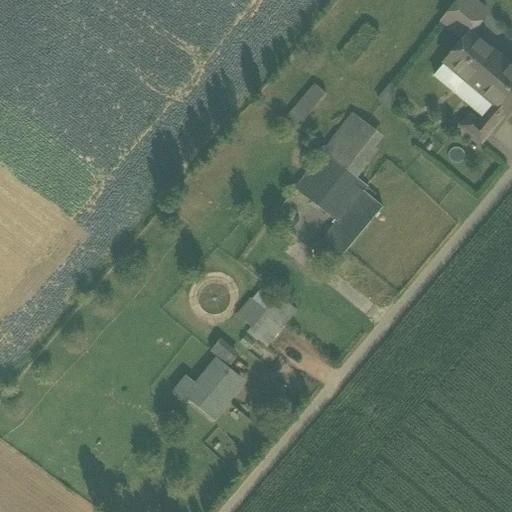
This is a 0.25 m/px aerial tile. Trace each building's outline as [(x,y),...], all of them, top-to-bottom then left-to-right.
[(460,0),(442,23),(463,40),(469,33),(470,34),(488,13),(471,0),(460,0)] [(338,61),(347,71),(375,41),(366,32),(338,61)] [(444,64),(492,104),(506,116),(511,109),(511,69),(470,34),(469,33),(463,40),(444,64)] [(434,76),(481,116),(492,104),(444,64),(434,76)] [(284,126),(294,135),(324,100),(314,91),(284,126)] [(490,135),(506,116),(492,104),(481,116),(477,121),(476,123),(490,135)] [(459,127),(481,146),(490,135),(476,123),(477,121),(469,115),(459,127)] [(335,165),(336,163),(358,136),(364,128),(351,117),(322,155),(335,165)] [(380,140),(364,128),(358,136),(373,149),(380,140)] [(373,149),(358,136),(336,163),(352,176),(373,149)] [(295,190),(338,222),(363,192),(364,192),(367,188),(352,177),(352,176),(336,163),(335,165),(322,155),(295,190)] [(383,208),(364,192),(363,192),(338,222),(312,253),(331,270),(383,208)] [(260,290),(252,300),(266,311),(274,301),(260,290)] [(247,334),(266,349),(296,312),(278,296),(274,301),(266,311),(251,329),(247,334)] [(236,316),(251,329),(266,311),(252,300),(250,299),(236,316)] [(220,340),(218,343),(236,358),(239,355),(220,340)] [(218,343),(210,352),(229,368),(236,358),(218,343)] [(189,401),(188,402),(214,422),(246,384),(215,358),(194,384),(199,387),(219,363),(240,380),(210,417),(189,401)] [(189,401),(210,417),(240,380),(219,363),(199,387),(188,400),(189,401)] [(188,400),(199,387),(194,384),(186,377),(172,395),(185,406),(188,402),(189,401),(188,400)]
